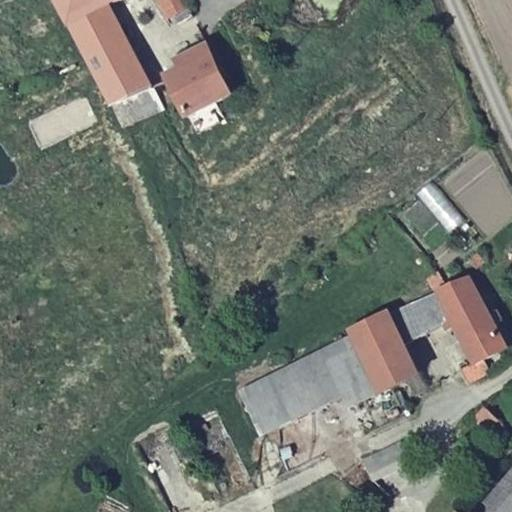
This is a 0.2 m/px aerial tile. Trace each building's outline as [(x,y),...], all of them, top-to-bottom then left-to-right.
[(57,0),(89,57),(127,127),(169,104),(160,87),(133,39),(139,36),(133,26),(128,29),(114,5),(122,0),(160,0),(171,19),(177,16),(181,22),(196,14),(187,0),(57,0)] [(171,77),(173,81),(192,113),(235,90),(211,44),(182,61),(186,68),(171,77)] [(344,397),(352,412),(409,381),(416,397),(430,391),(407,343),(454,321),(478,365),(487,360),(511,347),(472,274),(356,333),(356,335),(321,353),(344,397)] [(344,397),(321,353),(241,394),(266,439),(344,397)] [(492,371),(487,360),(478,365),(467,371),(473,381),(492,371)] [(373,474),(409,454),(402,440),(368,458),(373,474)] [(511,511),(511,469),(477,511),(478,511),(511,511)] [(332,474),(314,486),(321,495),(338,484),(332,474)]
